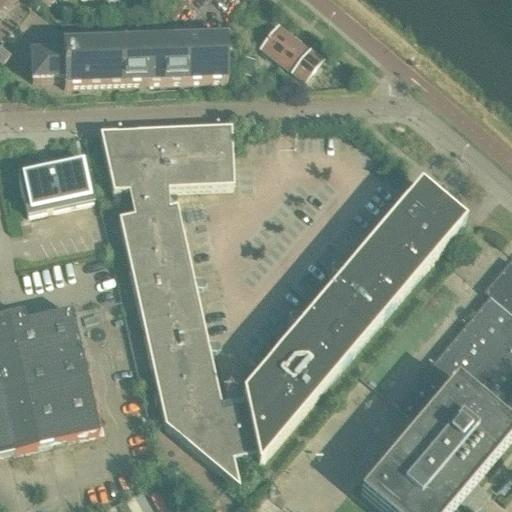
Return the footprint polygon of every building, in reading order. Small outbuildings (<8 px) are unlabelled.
[(36,0),(47,10),(55,1),(53,0),(36,0)] [(260,53),(304,88),(322,66),(277,31),(260,53)] [(63,93),(227,87),(226,43),(62,49),(62,57),(30,58),(32,86),(63,85),(63,93)] [(0,50),(0,68),(1,69),(10,59),(0,50)] [(240,61),(238,76),(250,78),(252,63),(240,61)] [(232,466),(221,417),(208,359),(215,357),(218,356),(219,353),(219,350),(216,348),(213,347),(206,349),(194,296),(201,295),(204,293),(205,290),(205,287),(202,285),(199,284),(192,286),(176,212),(168,214),(168,209),(172,209),(171,202),(167,202),(167,197),(233,194),(230,135),(99,140),(112,199),(127,199),(132,222),(118,225),(164,433),(238,495),(239,494),(232,466)] [(17,179),(26,217),(27,222),(92,208),(85,174),(83,165),(17,179)] [(229,416),(221,417),(232,466),(255,461),(258,471),(446,249),(464,227),(448,214),(448,213),(419,189),(343,279),(338,275),(335,273),(332,274),(330,277),(329,280),(331,282),(337,287),(301,329),(296,324),(293,323),(290,324),(288,326),(287,329),(289,332),(295,337),(242,400),(245,412),(237,414),(236,410),(228,412),(229,416)] [(511,402),(511,263),(485,295),(490,300),(397,411),(419,429),(361,498),(378,511),(455,511),(511,445),(511,430),(498,419),(511,402)] [(22,319),(8,321),(0,323),(0,462),(13,460),(38,454),(99,440),(71,317),(24,328),(22,319)] [(164,486),(195,511),(207,511),(213,506),(174,474),(164,486)]
